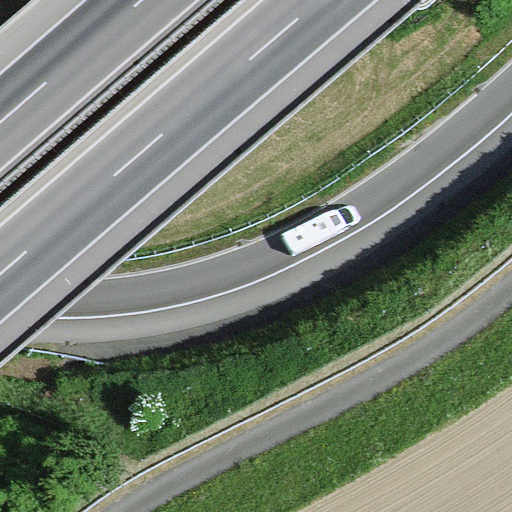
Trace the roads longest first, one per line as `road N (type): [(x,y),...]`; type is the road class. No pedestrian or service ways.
road 1 (motorway): [(0,293),(131,295),(255,261),(414,170),(511,90)]
road 2 (track): [(126,511),(390,373),(511,288)]
road 3 (motorway): [(0,275),(320,0)]
road 4 (motorway): [(142,0),(0,123)]
